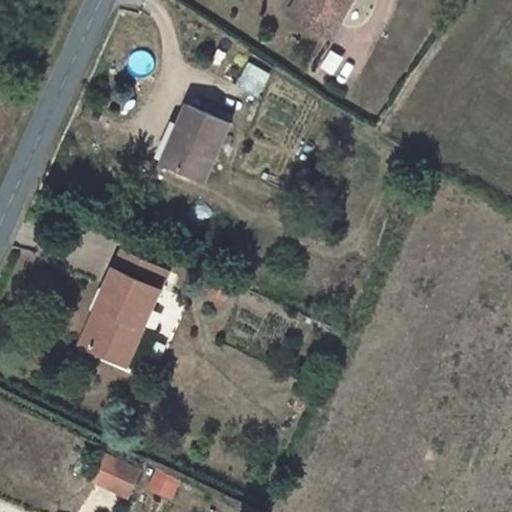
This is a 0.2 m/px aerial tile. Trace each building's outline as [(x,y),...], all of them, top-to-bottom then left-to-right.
[(257,0),(246,25),(293,47),(316,0),(257,0)] [(164,190),(189,133),(148,115),(124,170),(164,190)] [(136,278),(90,259),(82,277),(126,299),(136,278)] [(82,277),(67,314),(73,318),(55,355),(92,372),(126,299),(82,277)] [(85,495),(98,469),(65,456),(54,483),(85,495)] [(107,488),(132,499),(145,471),(120,460),(107,488)] [(150,491),(177,498),(183,477),(156,469),(150,491)]
